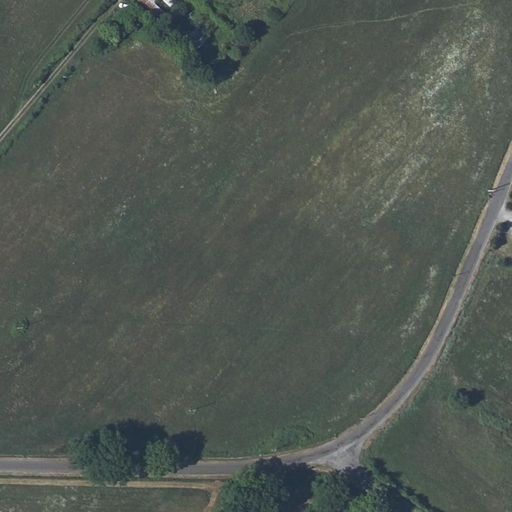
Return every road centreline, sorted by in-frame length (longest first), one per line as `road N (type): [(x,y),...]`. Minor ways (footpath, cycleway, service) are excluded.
road 1 (unclassified): [(333,447),(366,429),(419,372),(511,169)]
road 2 (unclassified): [(0,465),(223,469),(333,447)]
road 3 (track): [(119,0),(0,141)]
